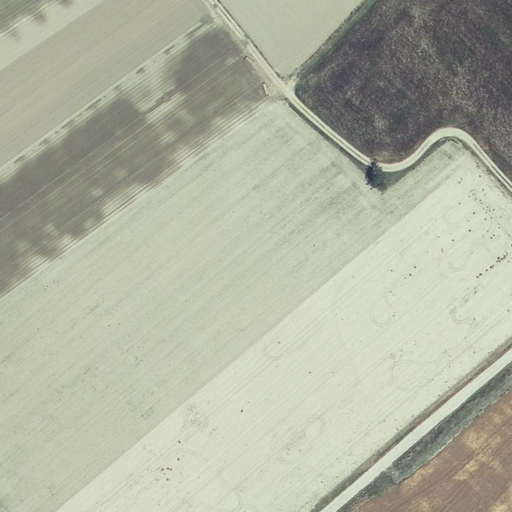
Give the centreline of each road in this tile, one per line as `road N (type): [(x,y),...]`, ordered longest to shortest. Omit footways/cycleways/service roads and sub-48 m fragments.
road 1 (track): [(511,184),(452,131),(389,166),(359,155),(283,89),(213,0)]
road 2 (track): [(283,89),(371,0)]
